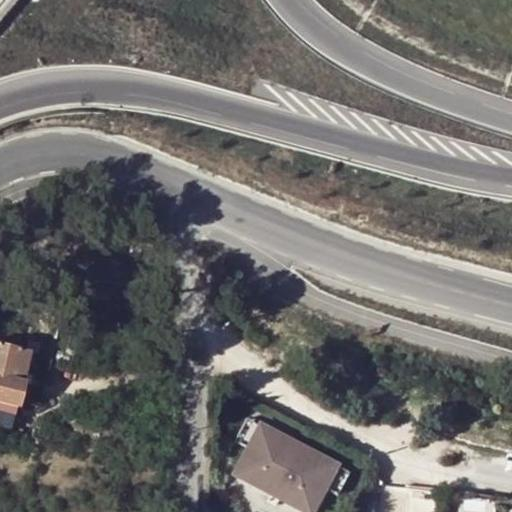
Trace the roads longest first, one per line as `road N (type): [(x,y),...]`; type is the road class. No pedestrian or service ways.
road 1 (trunk): [(0,98),(62,81),(107,80),(511,178)]
road 2 (unclassified): [(511,480),(409,459),(301,402),(253,367),(190,300)]
road 3 (tertiary): [(511,303),(338,254),(185,192)]
road 4 (trunk): [(511,118),(390,74),(289,0)]
road 5 (residential): [(190,300),(175,511)]
road 6 (tertiary): [(185,192),(79,153),(32,150),(0,160)]
